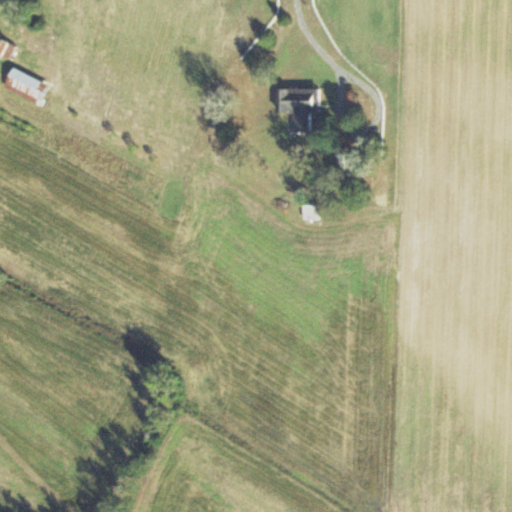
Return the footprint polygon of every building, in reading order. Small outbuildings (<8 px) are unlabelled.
[(0,54),(9,58),(15,45),(0,38),(0,54)] [(42,104),(51,85),(13,67),(4,86),(42,104)] [(319,112),(319,88),(276,89),(276,113),(292,113),(292,135),(310,135),(310,112),(319,112)] [(362,155),(337,155),(337,178),(362,178),(362,155)] [(319,220),(319,206),(303,206),(303,220),(319,220)]
